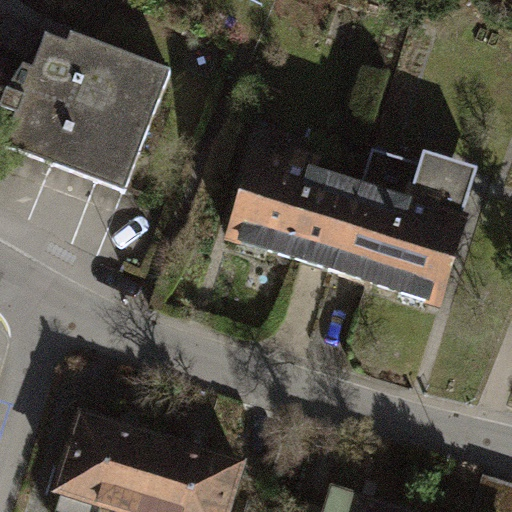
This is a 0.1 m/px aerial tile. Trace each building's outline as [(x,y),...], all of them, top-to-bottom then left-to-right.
[(125,193),(174,74),(73,36),(70,46),(47,38),(37,71),(26,66),(8,93),(3,107),(20,113),(6,148),(125,193)] [(441,306),(467,223),(462,222),(436,214),(440,203),(416,196),(425,167),(422,166),(374,151),(362,190),(335,273),(441,306)] [(426,154),(422,166),(425,167),(416,196),(440,203),(436,214),(462,222),(479,170),(426,154)] [(335,273),(362,190),(316,176),(320,166),(288,156),(285,166),(256,157),(230,240),(303,263),(335,273)] [(125,511),(140,511),(163,441),(83,417),(60,493),(62,493),(56,511),(99,511),(102,505),(125,511)] [(228,511),(243,466),(163,441),(140,511),(228,511)] [(511,511),(511,485),(485,478),(475,511),(511,511)] [(388,511),(337,496),(331,511),(388,511)]
